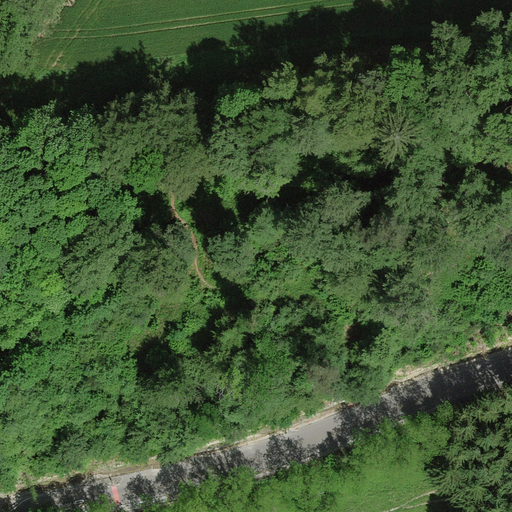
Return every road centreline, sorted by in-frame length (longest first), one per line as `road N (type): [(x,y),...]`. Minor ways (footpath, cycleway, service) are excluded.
road 1 (unclassified): [(10,511),(209,471),(511,362)]
road 2 (track): [(511,155),(280,196)]
